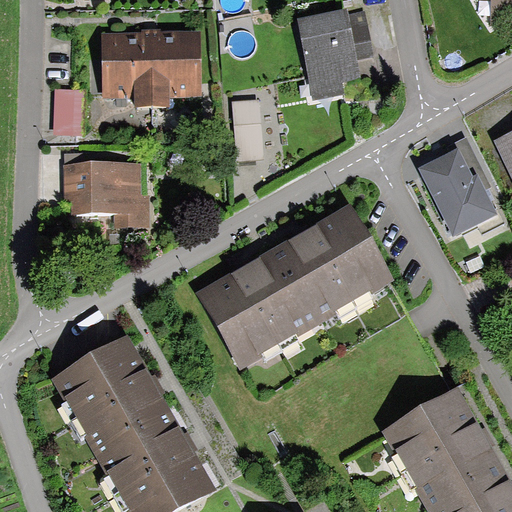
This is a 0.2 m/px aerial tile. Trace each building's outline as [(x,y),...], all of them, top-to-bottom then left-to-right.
[(511,0),(492,0),(492,27),(511,13),(511,0)] [(347,9),(298,18),(313,100),(345,94),(342,82),(360,79),(357,62),(374,59),(365,12),(348,15),(347,9)] [(200,31),(104,32),(105,96),(139,95),(139,106),(167,106),(167,95),(201,95),(200,31)] [(87,93),(57,92),(54,135),(84,136),(87,93)] [(262,102),(233,103),(236,162),(265,161),(262,102)] [(511,133),(496,141),(511,176),(511,133)] [(466,145),(478,176),(485,173),(473,142),(466,145)] [(491,218),(457,156),(420,176),(454,239),(491,218)] [(139,168),(67,169),(68,215),(117,215),(117,226),(147,226),(147,199),(139,199),(139,168)] [(396,280),(351,202),(196,292),(242,369),(396,280)] [(128,337),(53,379),(129,511),(172,511),(215,488),(128,337)] [(511,511),(511,495),(457,399),(388,438),(430,511),(511,511)]
